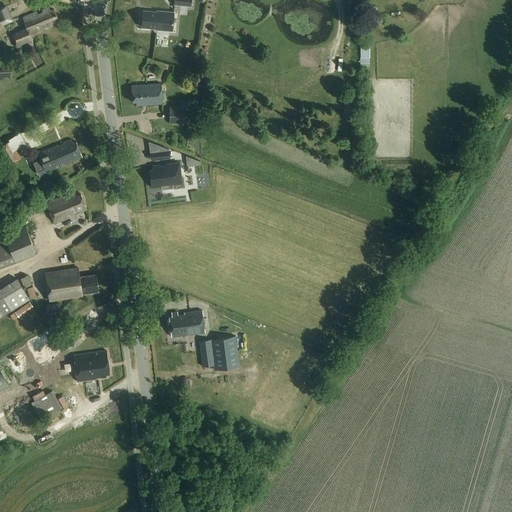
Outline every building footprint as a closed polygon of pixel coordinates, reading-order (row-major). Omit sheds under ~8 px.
[(0,26),(12,21),(9,12),(6,5),(2,6),(0,6),(0,26)] [(33,42),(30,35),(58,24),(53,11),(51,12),(50,8),(44,10),(45,14),(38,17),(36,13),(23,19),(26,27),(16,31),(19,38),(13,40),(17,49),(23,47),(22,44),(30,41),(30,43),(33,42)] [(157,13),(142,11),(140,28),(155,29),(154,30),(172,32),(174,13),(157,12),(157,13)] [(361,43),(361,63),(371,63),(371,43),(361,43)] [(334,81),(321,61),(315,64),(319,71),(312,76),(321,89),(334,81)] [(305,90),(300,70),(265,78),(269,95),(278,93),(278,96),(305,90)] [(163,104),(161,84),(131,86),(133,103),(136,103),(136,106),(163,104)] [(168,124),(190,124),(190,106),(168,107),(168,124)] [(10,142),(5,144),(0,147),(0,154),(7,166),(21,158),(16,150),(26,144),(20,133),(8,140),(10,142)] [(73,143),(71,140),(63,143),(64,146),(59,148),(58,146),(39,154),(47,172),(82,157),(76,142),(73,143)] [(169,149),(157,145),(159,160),(170,159),(169,150),(169,149)] [(200,162),(185,156),(186,157),(187,166),(201,165),(200,162)] [(152,169),(150,170),(150,171),(152,187),(152,188),(161,187),(161,190),(173,189),(173,185),(180,184),(181,184),(179,163),(165,165),(165,166),(160,167),(160,165),(153,166),(153,167),(153,169),(152,169)] [(78,195),(76,191),(47,203),(55,223),(71,216),(70,213),(76,211),(77,214),(87,210),(81,194),(78,195)] [(20,214),(5,220),(8,228),(24,222),(20,214)] [(25,227),(0,236),(0,268),(36,254),(25,227)] [(80,277),(79,268),(46,273),(50,301),(83,296),(83,294),(99,291),(96,275),(80,277)] [(28,275),(21,278),(25,288),(32,286),(28,275)] [(29,300),(23,289),(17,279),(0,288),(0,317),(8,312),(29,300)] [(33,287),(27,289),(30,298),(36,297),(33,287)] [(29,302),(15,312),(19,317),(33,307),(29,302)] [(64,308),(45,311),(46,318),(65,315),(64,308)] [(204,332),(202,311),(183,313),(183,315),(177,315),(177,312),(171,313),(171,317),(169,318),(171,336),(204,332)] [(66,342),(80,331),(73,322),(59,333),(66,342)] [(214,371),(239,368),(236,337),(199,341),(202,367),(213,365),(214,371)] [(105,376),(109,376),(105,352),(72,358),(77,383),(106,378),(105,376)] [(0,389),(8,384),(0,370),(0,389)] [(53,391),(36,400),(45,415),(45,417),(62,407),(53,391)]
